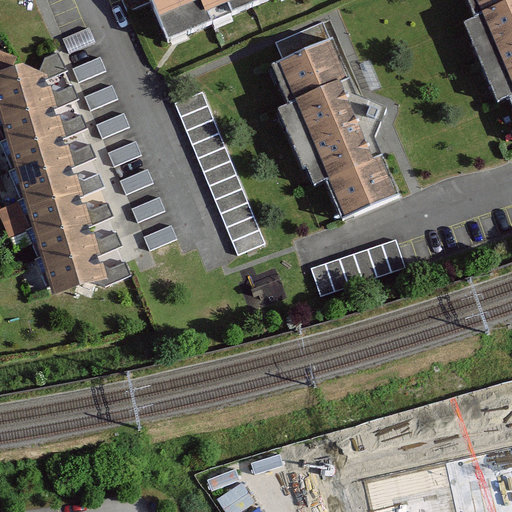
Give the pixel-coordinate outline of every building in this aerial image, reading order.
[(151,3),(149,0),(121,0),(127,13),(151,3)] [(149,0),(151,3),(168,43),(171,42),(211,25),(208,17),(229,8),(233,17),(253,8),(272,0),(149,0)] [(511,0),(466,0),(475,20),(463,25),(496,105),(507,101),(511,112),(511,0)] [(323,24),(275,43),(284,64),(331,44),(323,24)] [(397,195),(331,44),(284,64),(273,69),(289,107),(280,112),(312,185),(326,179),(343,218),(397,195)] [(68,73),(58,54),(24,69),(47,78),(48,80),(68,73)] [(100,59),(73,70),(79,84),(106,72),(100,59)] [(57,110),(79,101),(73,87),(57,94),(50,89),(48,80),(47,78),(24,69),(23,69),(0,77),(0,111),(26,105),(42,115),(57,110)] [(112,87),(85,98),(90,111),(117,100),(112,87)] [(200,94),(174,105),(238,255),(264,244),(200,94)] [(65,139),(88,130),(83,117),(66,124),(60,121),(57,110),(42,115),(26,105),(0,111),(0,129),(5,141),(33,135),(50,144),(65,139)] [(124,115),(97,126),(102,139),(129,128),(124,115)] [(74,169),(97,160),(92,147),(75,153),(68,150),(65,139),(50,144),(33,135),(5,141),(0,142),(0,143),(12,171),(43,163),(61,174),(74,169)] [(136,143),(109,154),(114,168),(141,156),(136,143)] [(82,198),(105,189),(100,175),(83,182),(77,180),(74,169),(61,174),(43,163),(12,171),(8,173),(19,201),(50,192),(72,200),(82,198)] [(147,171),(120,182),(126,196),(153,185),(147,171)] [(77,233),(91,229),(113,221),(108,206),(94,211),(86,209),(82,198),(72,200),(50,192),(19,201),(32,229),(61,221),(77,233)] [(159,199),(132,210),(138,224),(165,212),(159,199)] [(26,231),(32,229),(19,201),(0,209),(0,219),(8,237),(9,239),(26,231)] [(84,261),(99,256),(122,248),(118,235),(95,242),(91,229),(77,233),(61,221),(32,229),(26,231),(38,260),(69,253),(84,261)] [(171,227),(144,238),(150,252),(177,240),(171,227)] [(396,242),(311,271),(320,298),(405,270),(396,242)] [(107,287),(131,277),(130,271),(128,265),(110,271),(103,267),(99,256),(84,261),(69,253),(38,260),(35,261),(51,292),(53,298),(74,292),(96,286),(100,285),(107,287)] [(511,511),(511,445),(363,477),(369,511),(511,511)]
